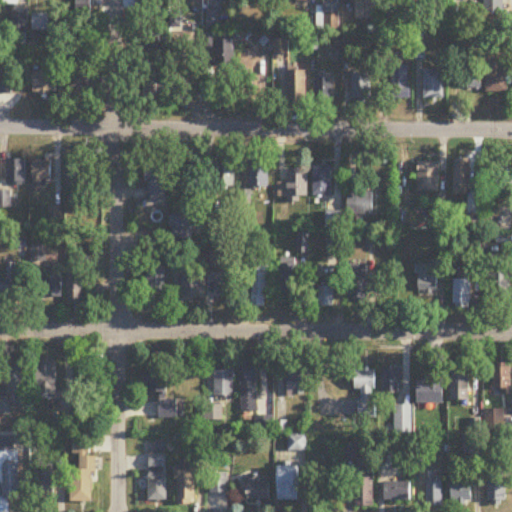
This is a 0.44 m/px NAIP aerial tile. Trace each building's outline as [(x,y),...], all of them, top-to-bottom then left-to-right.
[(100,0),(75,0),(75,14),(101,14),(100,0)] [(136,0),(137,9),(154,9),(154,0),(136,0)] [(484,0),(484,13),(503,14),(502,0),(484,0)] [(355,21),(374,21),(374,2),(355,2),(355,21)] [(340,4),(324,4),(324,20),(318,20),(318,30),(340,30),(340,4)] [(28,13),(10,13),(10,31),(28,31),(28,13)] [(32,33),(48,33),(48,15),(32,15),(32,33)] [(274,54),(288,54),(288,41),(274,41),(274,54)] [(69,95),(93,95),(93,52),(77,52),(77,72),(69,72),(69,95)] [(487,52),(487,94),(508,94),(508,52),(487,52)] [(56,95),(56,67),(41,67),(41,74),(34,74),(34,95),(56,95)] [(410,67),(391,67),(391,100),(410,100),(410,67)] [(424,100),(444,100),(444,71),(424,71),(424,100)] [(307,72),(288,72),(288,105),(307,105),(307,72)] [(466,91),(481,91),(481,72),(466,72),(466,91)] [(314,102),(332,102),(332,73),(314,73),(314,102)] [(352,105),(370,105),(370,75),(352,75),(352,105)] [(0,94),(12,95),(12,77),(0,77),(0,94)] [(165,103),(165,80),(143,80),(143,103),(165,103)] [(68,159),(68,207),(85,207),(85,159),(68,159)] [(26,160),(8,160),(8,184),(26,184),(26,160)] [(34,184),(52,184),(52,160),(33,160),(34,184)] [(454,197),(471,197),(471,160),(454,160),(454,197)] [(439,163),(419,163),(419,194),(439,194),(439,163)] [(501,182),(511,179),(508,165),(497,168),(501,182)] [(216,189),(234,189),(234,167),(216,167),(216,189)] [(269,188),(269,167),(250,167),(250,189),(269,188)] [(313,197),(331,197),(331,168),(313,168),(313,197)] [(146,171),(146,202),(167,202),(167,171),(146,171)] [(308,173),(288,173),(288,185),(279,185),(279,198),(308,198),(308,173)] [(11,193),(0,192),(0,208),(11,209),(11,193)] [(348,215),(373,215),(373,194),(348,194),(348,215)] [(326,212),(326,229),(341,229),(341,212),(326,212)] [(184,215),(170,215),(170,238),(195,238),(195,222),(184,222),(184,215)] [(149,257),(166,257),(166,237),(150,237),(149,257)] [(342,257),(342,239),(328,239),(328,257),(342,257)] [(46,245),(31,245),(31,262),(46,262),(46,245)] [(296,260),(280,260),(280,295),(296,295),(296,260)] [(0,293),(16,294),(16,264),(8,264),(8,280),(0,279),(0,293)] [(148,293),(165,293),(165,264),(148,264),(148,293)] [(270,266),(251,265),(251,268),(253,268),(253,306),(269,307),(270,266)] [(417,296),(438,296),(438,265),(417,265),(417,296)] [(62,269),(43,269),(43,299),(62,299),(62,269)] [(233,296),(233,271),(217,271),(217,296),(233,296)] [(182,274),(182,301),(202,301),(202,274),(182,274)] [(511,274),(491,274),(491,300),(511,300),(511,274)] [(83,275),(68,275),(68,305),(83,305),(83,275)] [(368,275),(348,275),(348,304),(368,304),(368,275)] [(472,308),(472,281),(454,281),(455,308),(472,308)] [(333,287),(318,287),(318,306),(333,306),(333,287)] [(39,395),(53,395),(53,396),(58,396),(58,363),(39,363),(39,395)] [(149,367),(149,375),(142,376),(142,384),(149,384),(149,397),(159,397),(159,418),(177,418),(177,401),(167,401),(166,366),(149,367)] [(257,411),(257,366),(241,366),(241,411),(257,411)] [(27,367),(8,367),(8,396),(17,396),(17,408),(27,408),(27,367)] [(451,401),(470,401),(470,368),(451,368),(451,401)] [(511,368),(494,368),(494,396),(511,396),(511,368)] [(417,382),(417,404),(444,404),(444,369),(427,369),(427,382),(417,382)] [(382,394),(402,394),(402,370),(382,370),(382,394)] [(214,397),(233,397),(233,371),(214,371),(214,397)] [(288,371),(288,397),(305,397),(305,371),(288,371)] [(359,419),(376,419),(376,371),(349,371),(349,381),(355,381),(355,390),(359,390),(359,419)] [(222,421),(222,406),(204,406),(204,421),(222,421)] [(53,432),(70,432),(70,416),(53,416),(53,432)] [(271,433),(272,418),(257,417),(256,432),(271,433)] [(90,435),(72,435),(72,455),(80,456),(80,471),(72,471),(71,503),(93,504),(94,458),(90,458),(90,435)] [(307,436),(289,436),(289,451),(307,451),(307,436)] [(14,438),(0,437),(0,452),(14,453),(14,438)] [(166,502),(166,454),(148,454),(148,502),(166,502)] [(390,470),(390,456),(382,456),(382,470),(390,470)] [(19,466),(3,466),(3,502),(19,502),(19,466)] [(35,466),(35,496),(54,496),(54,466),(35,466)] [(176,504),(195,504),(195,467),(176,467),(176,504)] [(278,502),(299,502),(299,467),(278,467),(278,502)] [(374,508),(374,471),(355,471),(355,508),(374,508)] [(228,494),(228,474),(209,474),(209,494),(228,494)] [(269,502),(269,484),(259,484),(259,477),(247,477),(247,502),(269,502)] [(506,480),(489,480),(489,503),(506,503),(506,480)] [(452,504),(473,504),(473,482),(452,482),(452,504)] [(409,502),(409,483),(384,483),(384,502),(409,502)] [(443,483),(427,483),(427,507),(443,507),(443,483)]
